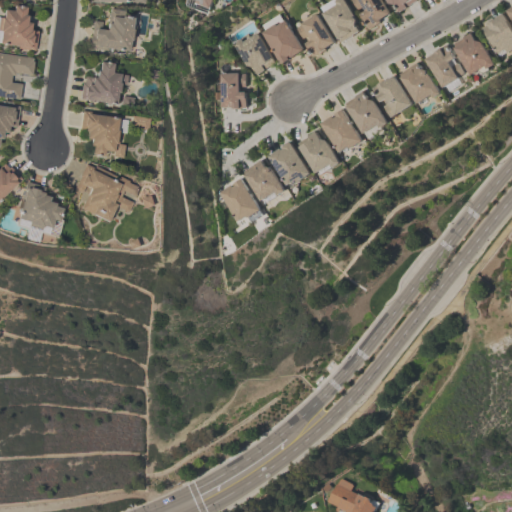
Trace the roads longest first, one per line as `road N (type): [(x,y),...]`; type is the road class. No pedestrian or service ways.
road 1 (secondary): [(197,511),(301,446),(354,394),(511,198)]
road 2 (secondary): [(511,164),(352,365),(283,434)]
road 3 (residential): [(470,0),(291,102)]
road 4 (residential): [(64,0),(49,149)]
road 5 (secondary): [(283,434),(168,503)]
